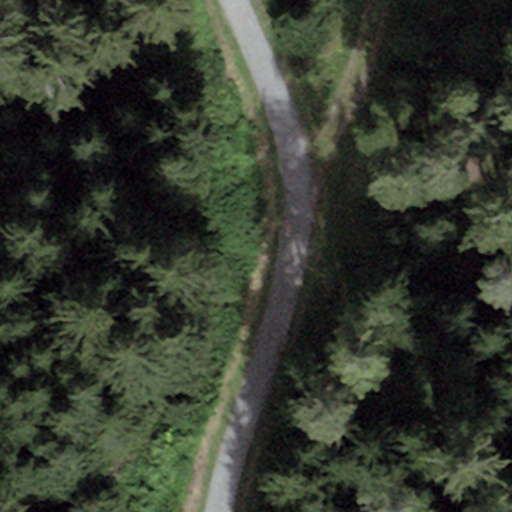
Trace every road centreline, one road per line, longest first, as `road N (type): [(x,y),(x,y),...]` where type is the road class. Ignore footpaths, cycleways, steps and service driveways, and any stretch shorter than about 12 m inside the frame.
road 1 (track): [(286,214),(219,511)]
road 2 (track): [(286,214),(343,118),(382,0)]
road 3 (track): [(227,0),(286,214)]
